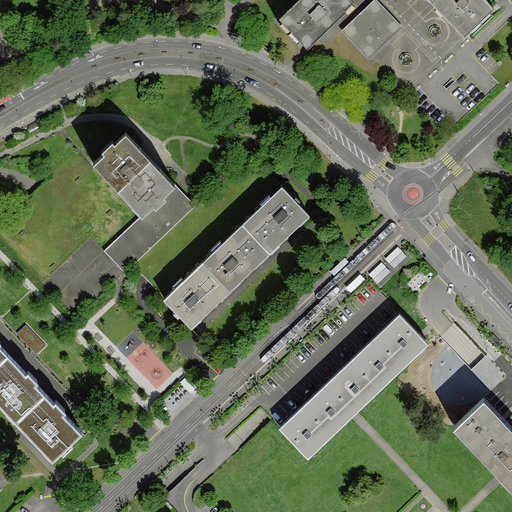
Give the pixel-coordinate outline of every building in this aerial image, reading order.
[(361,2),(359,0),(303,0),(280,19),(307,47),(361,2)] [(371,59),(379,57),(410,28),(384,0),(381,0),(370,11),(344,31),(371,59)] [(487,0),(436,0),(472,38),(496,10),(487,0)] [(126,132),(94,163),(143,215),(140,218),(105,251),(126,273),(197,206),(126,132)] [(311,216),(282,186),(166,298),(194,328),(311,216)] [(386,259),(395,268),(407,256),(399,247),(386,259)] [(369,275),(378,284),(390,271),(382,263),(369,275)] [(428,343),(400,313),(280,427),(309,456),(428,343)] [(83,431),(0,344),(0,401),(54,458),(83,431)] [(511,424),(485,396),(454,426),(511,486),(511,424)]
